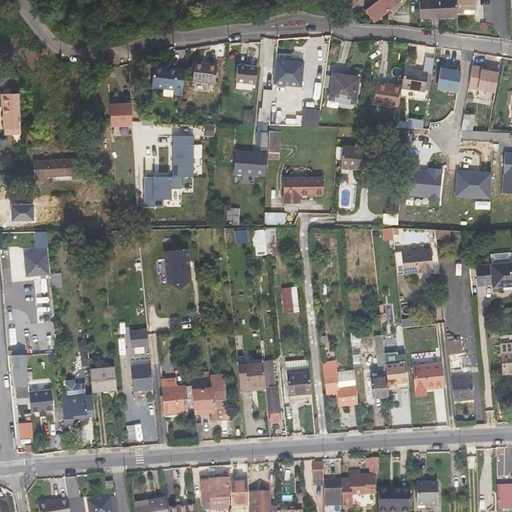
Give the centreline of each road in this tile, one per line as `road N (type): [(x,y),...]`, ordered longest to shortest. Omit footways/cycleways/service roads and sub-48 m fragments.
road 1 (residential): [(511,434),(11,468)]
road 2 (residential): [(260,29),(85,56),(53,42),(17,0)]
road 3 (residential): [(511,49),(327,24)]
road 4 (unknown): [(163,456),(153,354),(159,340),(178,333)]
road 5 (unknown): [(454,438),(441,314)]
